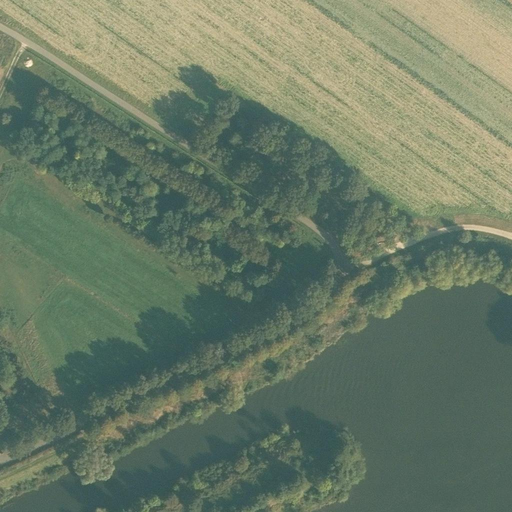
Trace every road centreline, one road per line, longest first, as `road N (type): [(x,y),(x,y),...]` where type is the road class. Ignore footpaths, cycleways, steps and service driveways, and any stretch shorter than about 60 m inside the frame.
road 1 (unclassified): [(93,420),(279,332),(315,306),(340,270),(316,227),(103,89)]
road 2 (unclassified): [(93,420),(105,399),(102,336),(144,196),(103,89)]
road 3 (track): [(340,270),(438,234),(511,236)]
road 4 (unclassified): [(103,89),(0,27)]
